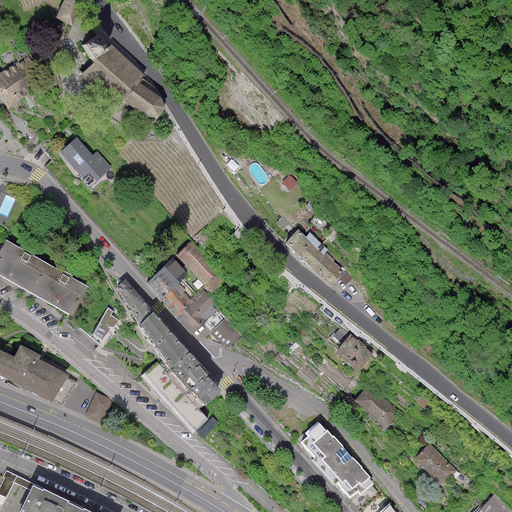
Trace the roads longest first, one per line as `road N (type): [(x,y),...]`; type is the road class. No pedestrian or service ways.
road 1 (tertiary): [(98,0),(261,232),(511,439)]
road 2 (residential): [(0,298),(225,483),(235,511)]
road 3 (tertiary): [(0,164),(33,174),(62,199),(203,357)]
road 4 (residential): [(203,357),(228,356),(323,411),(412,511)]
road 5 (primary): [(0,398),(231,511)]
road 6 (tertiary): [(203,357),(339,511)]
road 7 (residential): [(0,453),(124,511)]
